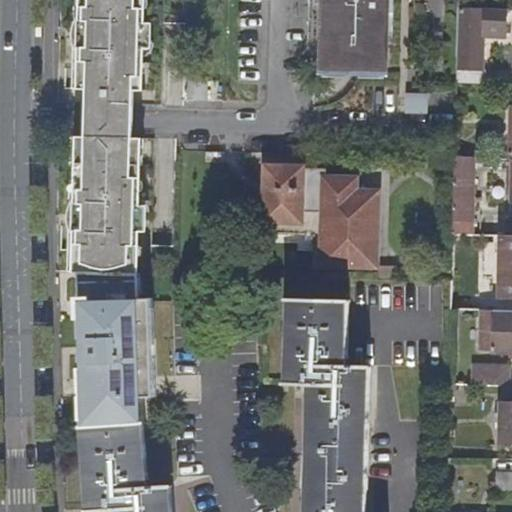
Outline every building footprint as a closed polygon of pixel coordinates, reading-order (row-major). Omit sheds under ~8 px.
[(85,47),(84,89),(90,90),(135,91),(140,91),(141,48),(145,48),(146,23),(142,22),(142,0),(86,0),(86,22),(107,22),(107,47),(85,47)] [(322,0),(322,36),(326,36),(325,67),(387,69),(387,38),(392,38),(392,0),(322,0)] [(460,8),(457,83),(484,84),(484,69),(482,69),(483,33),(506,33),(506,8),(460,8)] [(81,21),(80,46),(85,47),(107,47),(107,22),(86,22),(81,21)] [(90,90),(89,136),(134,138),(135,91),(90,90)] [(427,114),(427,94),(407,94),(406,114),(427,114)] [(83,148),(81,203),(102,204),(102,230),(81,230),(80,272),(83,272),(136,273),(137,232),(140,232),(140,204),(137,204),(139,149),(144,149),(144,138),(134,138),(89,136),(78,136),(77,148),(83,148)] [(455,158),(453,234),(474,235),(475,158),(455,158)] [(483,158),(483,167),(499,167),(499,158),(483,158)] [(267,166),(266,221),(303,222),(303,212),(304,200),(323,201),(323,213),(322,266),(376,267),(379,192),(357,191),(357,178),(326,177),(326,170),(304,169),(304,167),(267,166)] [(304,200),(303,212),(323,213),(323,201),(304,200)] [(76,203),(75,230),(81,230),(102,230),(102,204),(81,203),(76,203)] [(501,235),(500,298),(511,297),(511,235),(510,235),(501,235)] [(136,273),(83,272),(79,340),(81,340),(86,427),(146,422),(144,398),(156,397),(147,298),(135,298),(136,273)] [(310,392),(306,511),(367,511),(371,366),(347,366),(347,359),(350,359),(350,357),(348,357),(350,303),(351,303),(351,301),(287,299),(287,301),(289,301),(287,383),(285,383),(285,385),(312,386),(312,392),(310,392)] [(511,310),(482,309),(482,350),(511,350),(511,310)] [(474,360),(474,383),(502,384),(509,360),(474,360)] [(511,384),(502,384),(502,401),(501,401),(500,412),(495,412),(495,422),(500,422),(500,442),(511,442),(511,384)] [(173,511),(172,486),(147,488),(147,481),(150,480),(150,479),(148,479),(145,425),(146,424),(146,422),(86,427),(83,427),(83,429),(84,429),(89,510),(88,510),(88,511),(95,511),(116,511),(173,511)] [(446,458),(446,469),(469,470),(469,458),(446,458)] [(511,472),(496,472),(495,491),(511,491),(511,472)]
